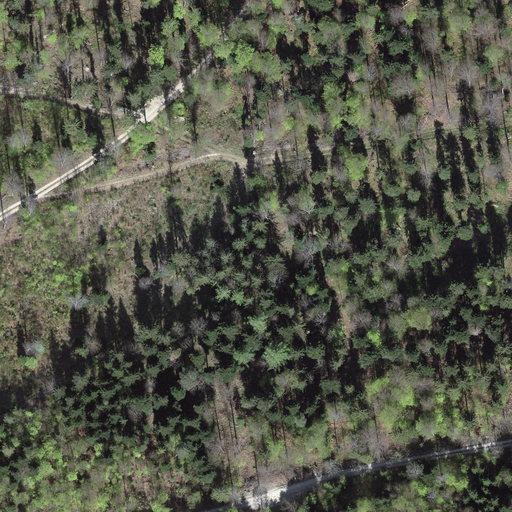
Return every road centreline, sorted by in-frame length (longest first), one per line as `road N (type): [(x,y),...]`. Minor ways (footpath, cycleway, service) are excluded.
road 1 (track): [(254,0),(171,99),(0,217)]
road 2 (track): [(211,511),(344,472),(511,441)]
road 3 (track): [(28,200),(219,154),(243,169)]
